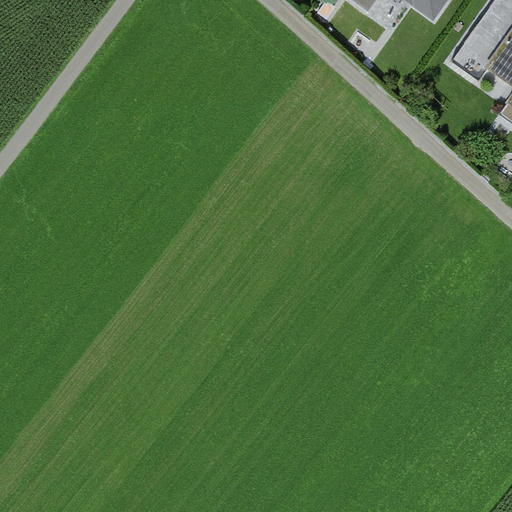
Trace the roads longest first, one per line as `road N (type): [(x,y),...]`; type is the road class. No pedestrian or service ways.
road 1 (track): [(273,0),(511,219)]
road 2 (track): [(0,165),(128,0)]
